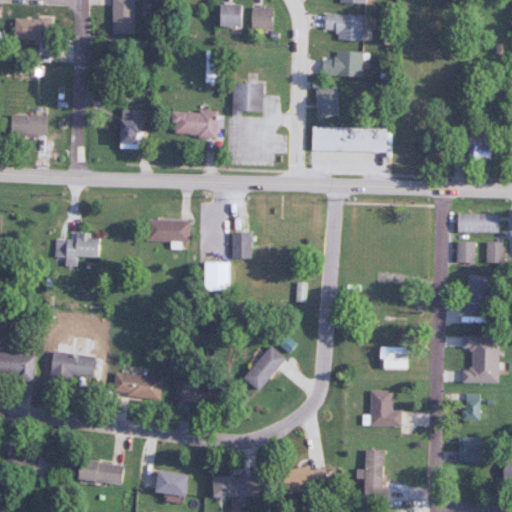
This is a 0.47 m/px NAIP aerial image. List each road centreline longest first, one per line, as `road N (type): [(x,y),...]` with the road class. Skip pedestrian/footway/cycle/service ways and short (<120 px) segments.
road 1 (residential): [(334,186),(323,368),(301,416),(243,443),(0,410)]
road 2 (secondary): [(511,189),(0,171)]
road 3 (residential): [(435,511),(440,189)]
road 4 (residential): [(296,185),(301,31),(292,0)]
road 5 (residential): [(79,175),(79,0)]
